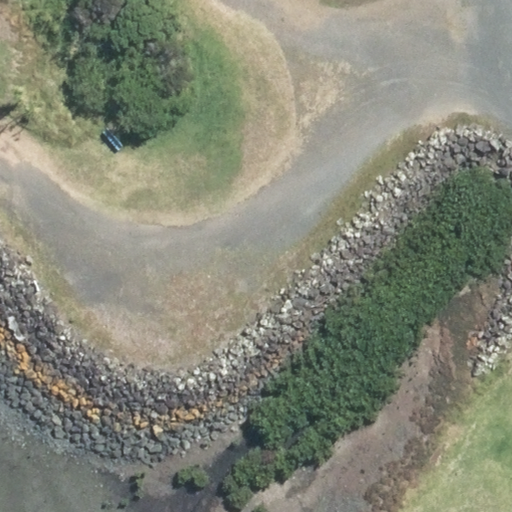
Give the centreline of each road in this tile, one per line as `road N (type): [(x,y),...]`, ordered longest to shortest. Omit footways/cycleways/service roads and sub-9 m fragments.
road 1 (track): [(0,182),(72,229),(119,241),(243,231),(293,202),(419,81),(429,56)]
road 2 (track): [(243,0),(331,39),(511,74)]
